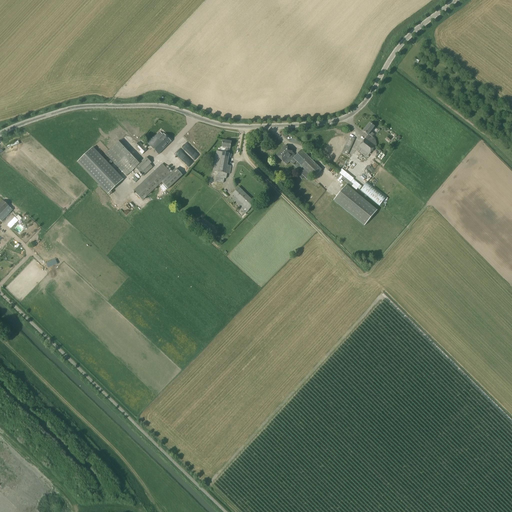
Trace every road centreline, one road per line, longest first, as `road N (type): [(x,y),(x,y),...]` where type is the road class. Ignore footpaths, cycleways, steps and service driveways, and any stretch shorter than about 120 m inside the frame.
road 1 (unclassified): [(0,134),(84,106),(165,106),(241,127),(340,119),(363,104),(402,41),(455,0)]
road 2 (track): [(429,202),(360,275),(248,161),(247,126)]
road 3 (track): [(511,421),(382,294)]
